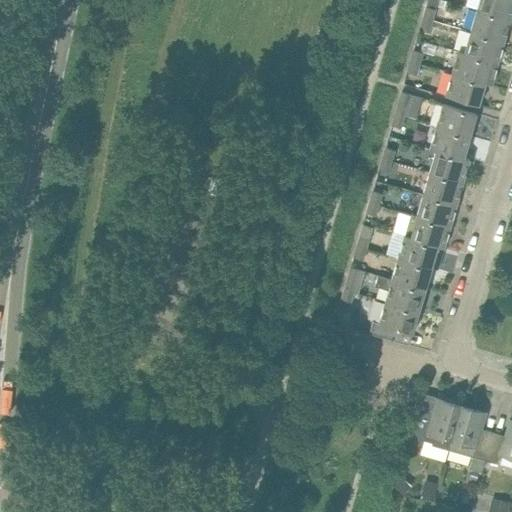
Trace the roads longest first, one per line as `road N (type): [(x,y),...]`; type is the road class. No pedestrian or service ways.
road 1 (secondary): [(7,319),(69,0)]
road 2 (residential): [(511,383),(458,362),(458,338),(511,155)]
road 3 (secondary): [(0,447),(7,319)]
